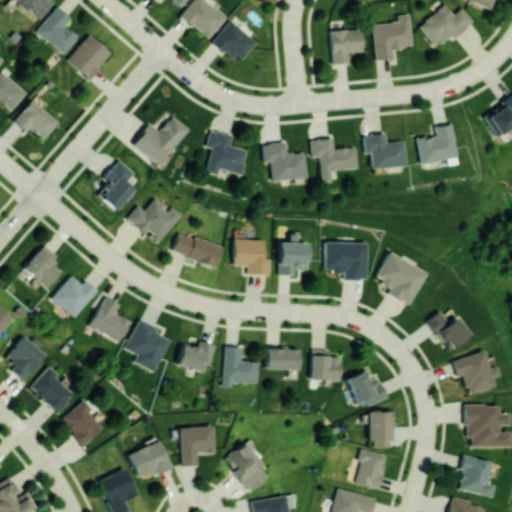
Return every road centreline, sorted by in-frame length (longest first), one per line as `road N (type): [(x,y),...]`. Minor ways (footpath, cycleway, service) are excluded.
road 1 (residential): [(39,193),(130,270),(178,295),(235,309),(333,313),(390,340),(418,379),(426,421),(406,511)]
road 2 (residential): [(0,237),(158,51)]
road 3 (residential): [(297,103),(440,88),(473,74),(511,36)]
road 4 (residential): [(100,0),(207,89),(245,103),(297,103)]
road 5 (residential): [(73,511),(0,412)]
